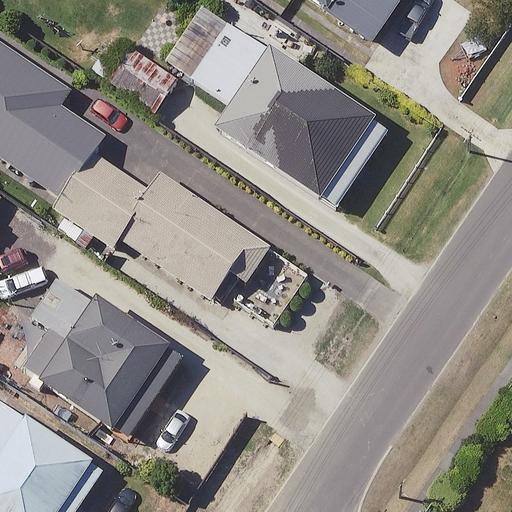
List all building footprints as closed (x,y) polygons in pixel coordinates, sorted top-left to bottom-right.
[(298,0),(368,49),(402,0),(298,0)] [(310,53),(281,34),(213,140),(332,217),(383,138),(293,80),(310,53)] [(70,91),(0,44),(0,163),(56,201),(49,211),(109,252),(117,240),(206,300),(226,270),(245,283),(268,249),(161,178),(152,192),(96,154),(106,139),(59,107),(70,91)] [(176,84),(131,54),(110,87),(154,116),(176,84)] [(179,363),(74,296),(21,380),(125,447),(179,363)] [(76,511),(100,475),(0,410),(0,511),(76,511)]
